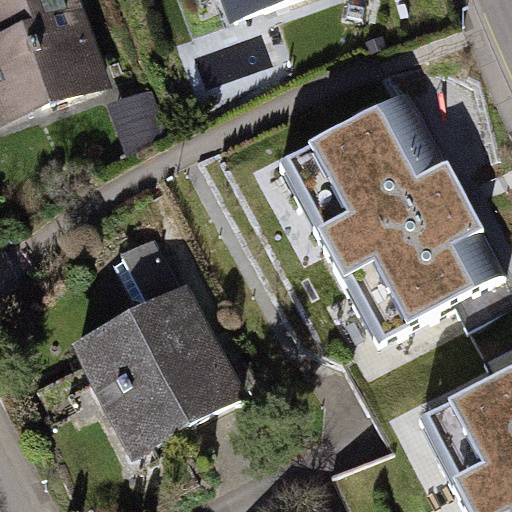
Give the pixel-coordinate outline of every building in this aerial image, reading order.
[(67,0),(0,0),(0,108),(37,95),(42,110),(100,89),(67,0)] [(226,0),(235,25),(305,0),(226,0)] [(511,316),(511,300),(408,107),(280,175),(378,358),(456,317),(468,340),(511,316)] [(153,314),(79,355),(103,399),(118,391),(151,453),(242,406),(154,246),(134,256),(136,260),(115,271),(133,303),(150,308),(153,314)] [(511,511),(511,354),(485,370),(497,393),(420,434),(462,511),(511,511)]
